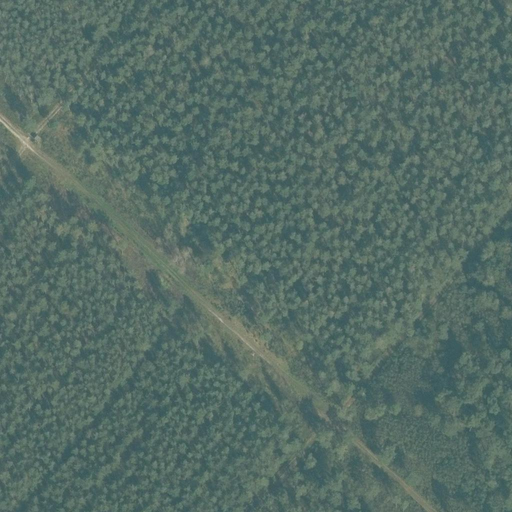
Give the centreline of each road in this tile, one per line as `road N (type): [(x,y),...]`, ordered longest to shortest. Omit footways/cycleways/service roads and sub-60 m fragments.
road 1 (track): [(511,205),(326,423),(0,124)]
road 2 (track): [(251,511),(326,423),(426,511)]
road 3 (track): [(0,177),(148,0)]
